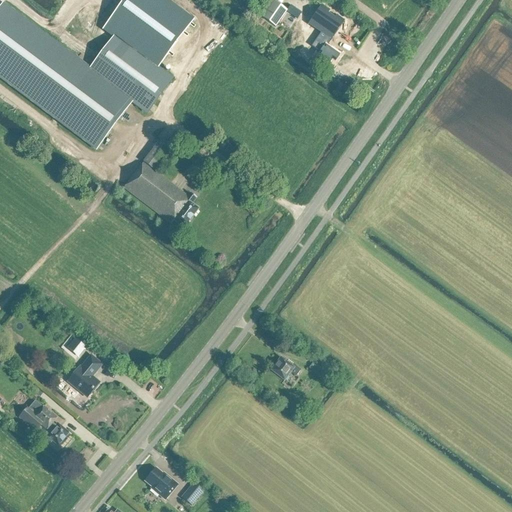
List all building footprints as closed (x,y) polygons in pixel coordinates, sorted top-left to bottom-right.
[(89,68),(3,4),(0,7),(0,80),(95,152),(131,105),(146,116),(173,80),(158,69),(193,24),(161,0),(125,0),(103,30),(113,37),(89,68)] [(36,0),(48,12),(56,4),(52,0),(36,0)] [(266,0),(257,15),(275,28),(286,11),(270,0),(266,0)] [(297,19),(301,14),(290,6),(286,12),(297,19)] [(321,51),(315,59),(322,63),(324,61),(329,65),(331,61),(334,63),(339,56),(325,46),(329,41),(330,41),(344,22),(336,16),(334,19),(327,14),(329,11),(321,6),(312,18),(320,24),(315,31),(320,34),(311,47),(317,52),(319,50),(321,51)] [(185,195),(154,173),(172,151),(160,141),(123,189),(170,225),(173,222),(183,230),(198,210),(191,205),(196,199),(189,194),(187,192),(185,195)] [(78,357),(84,350),(83,349),(87,345),(76,336),(67,348),(78,357)] [(94,374),(101,366),(90,357),(81,369),(79,368),(68,383),(74,388),(75,387),(87,397),(86,398),(87,398),(98,384),(90,377),(93,374),(94,374)] [(294,368),(281,359),(271,372),(284,382),(291,373),(296,377),(300,371),(295,367),(294,368)] [(328,374),(323,370),(313,363),(309,368),(324,379),(330,383),(333,378),(328,374)] [(155,398),(164,387),(153,377),(143,388),(155,398)] [(48,411),(43,407),(43,408),(42,407),(35,415),(27,408),(18,419),(27,426),(28,425),(31,428),(31,429),(35,433),(41,427),(47,432),(44,435),(46,436),(45,437),(57,448),(69,434),(57,424),(55,426),(53,424),(56,420),(56,419),(57,418),(51,413),(50,414),(47,411),(48,411)] [(178,486),(155,468),(144,482),(166,501),(178,486)] [(193,483),(181,498),(191,507),(204,492),(193,483)]
